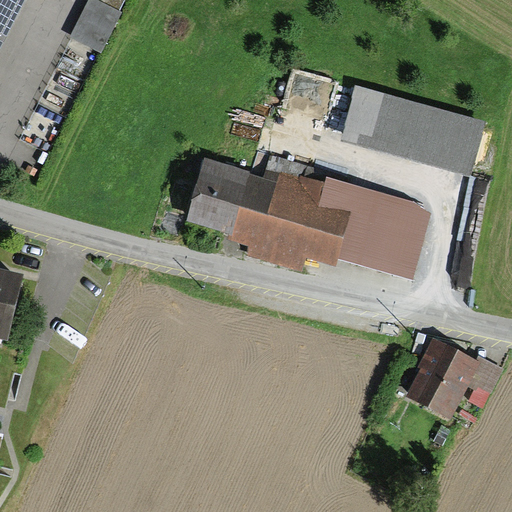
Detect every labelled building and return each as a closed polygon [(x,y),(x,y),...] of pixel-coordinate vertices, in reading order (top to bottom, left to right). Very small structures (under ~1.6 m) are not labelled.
[(0,0),(0,50),(26,0),(0,0)] [(97,0),(89,0),(71,36),(102,51),(121,12),(97,0)] [(101,0),(119,9),(123,0),(101,0)] [(485,121),(357,88),(342,142),(471,176),(485,121)] [(198,180),(186,217),(218,228),(216,233),(249,244),(245,254),(301,272),(306,257),(336,267),(339,259),(413,279),(431,214),(415,202),(327,177),(329,171),(257,152),(252,171),(188,152),(181,176),(198,180)] [(0,338),(10,341),(26,273),(0,267),(0,338)] [(434,337),(404,397),(451,420),(467,387),(473,390),(467,401),(483,409),(504,368),(479,356),(477,359),(434,337)]
